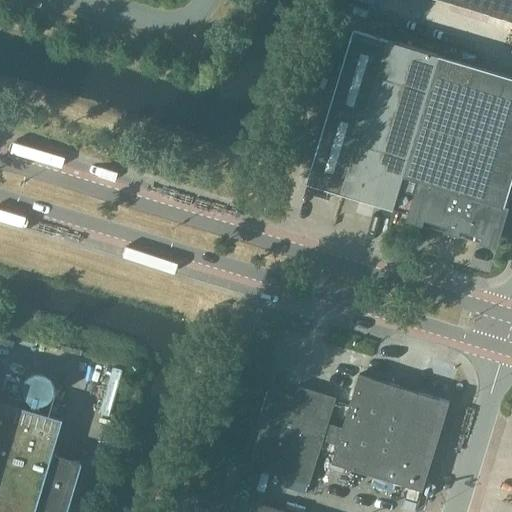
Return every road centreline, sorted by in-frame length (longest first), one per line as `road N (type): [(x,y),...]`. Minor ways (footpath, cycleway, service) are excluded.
road 1 (tertiary): [(511,317),(0,160)]
road 2 (tertiary): [(0,194),(506,349)]
road 3 (unclassified): [(457,511),(506,349)]
road 4 (unclassified): [(92,0),(169,22),(196,16),(210,0)]
